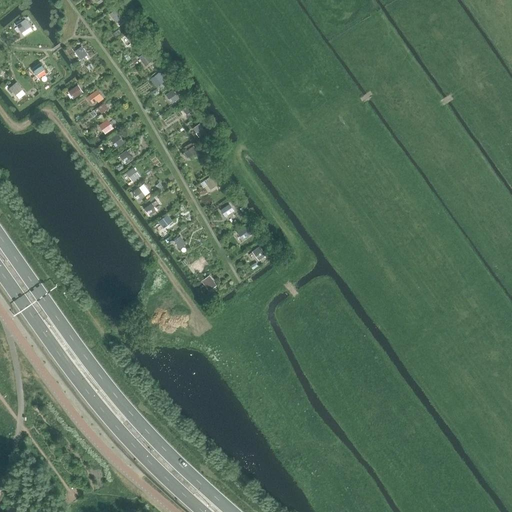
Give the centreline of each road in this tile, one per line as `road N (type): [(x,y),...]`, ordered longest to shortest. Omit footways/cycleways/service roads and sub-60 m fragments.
road 1 (primary): [(230,511),(135,420),(0,237)]
road 2 (primary): [(0,270),(120,433),(201,511)]
road 3 (track): [(0,109),(18,126),(42,112),(56,119),(199,316)]
